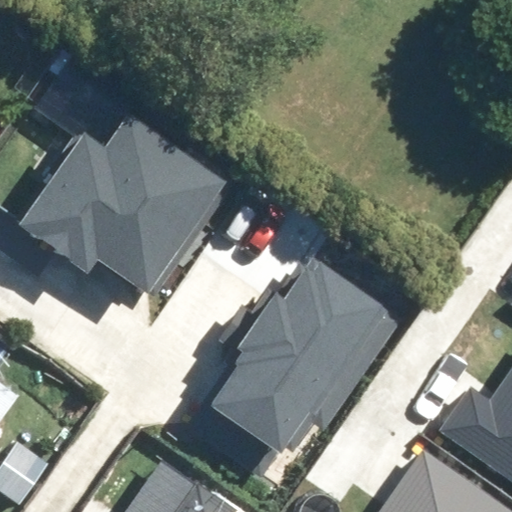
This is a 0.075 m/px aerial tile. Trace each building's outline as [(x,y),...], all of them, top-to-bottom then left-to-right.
[(65,125),(11,203),(82,251),(87,243),(143,280),(214,175),(116,110),(93,144),(65,125)] [(269,275),(183,416),(268,468),(377,289),(308,248),(285,285),(269,275)] [(476,378),(447,422),(511,465),(511,353),(490,387),(476,378)] [(511,511),(511,503),(421,442),(373,511),(511,511)] [(239,511),(191,478),(166,511),(239,511)]
